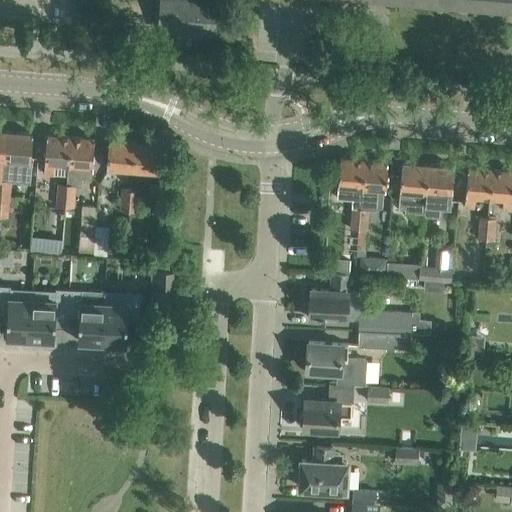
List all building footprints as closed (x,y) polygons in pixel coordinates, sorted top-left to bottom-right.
[(186,0),(160,0),(160,8),(159,28),(181,30),(180,34),(192,34),(192,31),(215,33),(217,2),(186,0)] [(511,0),(328,0),(329,5),(353,7),(353,0),(384,0),(511,10),(511,0)] [(33,133),(7,131),(3,178),(0,177),(0,188),(11,189),(12,179),(29,180),(33,133)] [(71,136),(47,134),(44,172),(68,174),(71,136)] [(94,138),(71,136),(68,174),(67,184),(59,183),(58,193),(75,195),(76,184),(81,185),(82,175),(91,176),(94,138)] [(134,141),(108,139),(106,167),(132,169),(134,141)] [(160,143),(134,141),(132,169),(158,171),(160,143)] [(362,186),(364,159),(340,157),(337,196),(352,197),(351,206),(360,207),(362,186)] [(388,161),(364,159),(362,186),(375,187),(375,199),(385,200),(388,161)] [(399,190),(398,207),(403,208),(403,209),(415,210),(424,211),(425,204),(426,192),(425,192),(428,164),(402,162),(400,182),(399,190)] [(424,212),(424,215),(442,216),(443,205),(450,206),(451,194),(452,186),(454,166),(428,164),(425,192),(426,192),(425,204),(424,211),(424,212)] [(491,169),(467,167),(464,206),(473,207),(474,196),(489,197),(491,169)] [(511,170),(491,169),(489,197),(502,198),(501,210),(511,210),(511,170)] [(0,188),(0,200),(10,201),(11,189),(0,188)] [(121,188),(120,199),(139,200),(139,189),(121,188)] [(75,206),(75,195),(56,194),(55,205),(75,206)] [(138,211),(139,200),(120,199),(120,210),(138,211)] [(0,200),(0,216),(8,217),(10,201),(0,200)] [(96,205),(82,204),(80,249),(94,249),(96,205)] [(358,228),(356,256),(358,228),(367,229),(368,218),(351,217),(351,206),(349,228),(358,228)] [(351,206),(351,217),(368,218),(369,208),(360,207),(351,206)] [(488,217),(478,216),(477,238),(486,238),(488,217)] [(496,217),(488,217),(486,238),(495,239),(496,217)] [(360,256),(359,271),(374,272),(386,273),(387,257),(365,256),(360,256)] [(420,265),(419,278),(450,281),(451,267),(420,265)] [(153,267),(151,304),(177,305),(179,269),(153,267)] [(348,273),(333,272),(332,290),(311,289),(309,317),(346,319),(346,317),(360,318),(362,318),(362,308),(363,291),(347,290),(348,273)] [(30,341),(33,288),(10,287),(10,285),(0,284),(0,311),(7,312),(6,336),(15,336),(15,340),(30,341)] [(56,289),(33,288),(30,341),(46,341),(46,338),(54,338),(56,314),(67,315),(69,288),(56,287),(56,289)] [(82,301),(82,289),(69,288),(67,315),(79,316),(78,340),(87,340),(86,344),(102,345),(104,302),(82,301)] [(105,290),(104,302),(102,345),(117,345),(118,342),(126,342),(128,318),(140,319),(142,292),(105,290)] [(420,311),(362,308),(362,318),(360,318),(359,329),(365,329),(431,332),(431,319),(420,318),(420,311)] [(419,333),(365,329),(365,330),(359,330),(358,345),(386,347),(386,349),(394,350),(395,347),(419,348),(419,333)] [(468,333),(466,356),(483,357),(485,334),(468,333)] [(337,381),(357,382),(364,382),(365,358),(347,357),(348,343),(308,341),(307,369),(338,371),(337,381)] [(303,427),(323,428),(337,429),(338,414),(350,414),(351,387),(330,386),(330,400),(305,399),(303,427)] [(389,387),(367,387),(367,400),(388,401),(389,387)] [(300,487),(320,488),(348,489),(350,459),(342,459),(342,453),(331,453),(332,447),(316,446),(315,460),(301,459),(300,487)] [(418,447),(398,446),(397,461),(417,462),(418,447)] [(511,485),(511,486),(505,486),(503,501),(509,502),(509,503),(511,502),(511,485)] [(376,490),(352,489),(352,502),(376,503),(376,490)] [(376,503),(352,502),(351,511),(379,511),(380,503),(376,503)]
